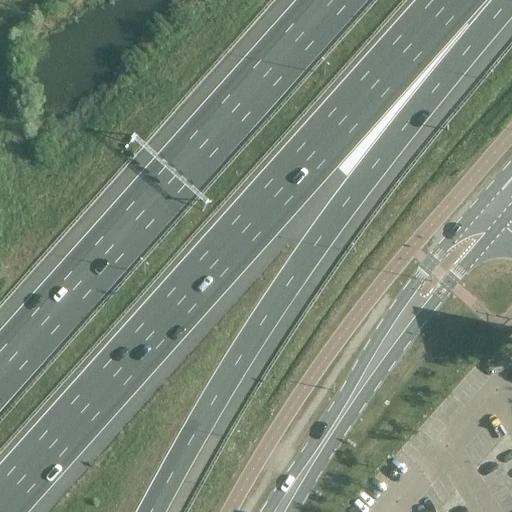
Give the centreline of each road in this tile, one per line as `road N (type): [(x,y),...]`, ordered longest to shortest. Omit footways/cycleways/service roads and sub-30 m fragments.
road 1 (motorway): [(0,506),(457,0)]
road 2 (motorway): [(155,511),(314,246),(495,0)]
road 3 (motorway): [(333,0),(0,373)]
road 4 (tertiary): [(478,204),(427,263),(267,511)]
road 5 (tertiary): [(292,511),(410,331),(499,222)]
